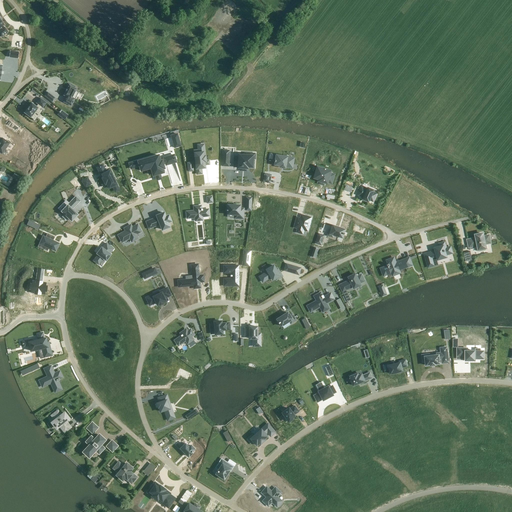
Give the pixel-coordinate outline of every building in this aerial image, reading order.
[(234,34),(248,28),(254,21),(252,16),(247,12),(245,13),(242,6),(237,8),(240,16),(238,17),(231,25),(232,27),(230,30),(231,33),(231,35),(233,36),(234,34)] [(0,18),(0,35),(1,37),(8,32),(5,27),(2,29),(1,27),(4,25),(0,18)] [(66,97),(64,102),(71,106),(78,92),(76,91),(77,89),(76,89),(75,88),(75,87),(71,84),(70,85),(69,85),(70,85),(69,85),(67,89),(66,91),(64,95),(63,95),(66,97)] [(48,92),(45,96),(52,102),(55,98),(53,96),(48,92)] [(39,109),(41,107),(43,108),(43,107),(46,103),(40,98),(40,99),(37,103),(36,103),(38,105),(37,107),(32,103),(31,103),(29,107),(27,109),(25,112),(24,112),(24,113),(25,113),(30,117),(31,118),(33,120),(36,117),(33,114),(35,111),(38,113),(41,110),(39,109)] [(177,134),(171,136),(171,137),(174,145),(174,148),(180,146),(177,134)] [(2,138),(0,141),(0,152),(2,154),(10,143),(2,138)] [(203,152),(194,153),(197,171),(201,170),(201,168),(205,168),(204,162),(206,162),(205,156),(204,156),(203,156),(203,152)] [(146,159),(147,162),(139,164),(141,171),(147,169),(149,174),(152,173),(153,175),(163,172),(162,169),(164,168),(163,164),(166,163),(166,165),(176,162),(174,155),(164,158),(164,160),(160,161),(158,155),(146,159)] [(234,157),(234,166),(238,166),(238,168),(247,168),(247,167),(252,167),(253,158),(245,158),(245,155),(239,155),(239,157),(234,157)] [(274,155),(273,160),(274,160),(274,162),(275,162),(274,165),(280,166),(280,167),(285,168),(285,167),(290,168),(291,164),(293,164),(293,158),(274,155)] [(317,169),(314,178),(319,180),(319,181),(328,184),(328,182),(332,183),(335,174),(331,173),(331,171),(326,170),(326,169),(325,169),(324,171),(317,169)] [(107,176),(102,179),(105,183),(105,184),(107,183),(108,186),(109,188),(112,187),(113,189),(118,187),(110,171),(106,173),(107,176)] [(87,178),(82,181),(86,187),(91,184),(87,178)] [(374,191),(362,186),(358,195),(364,197),(363,199),(369,202),(370,200),(373,201),(376,194),(373,193),(374,191)] [(70,203),(62,212),(65,214),(63,217),(67,220),(69,218),(72,221),(78,215),(72,209),(80,201),(76,197),(73,200),(73,199),(69,203),(70,203)] [(226,210),(226,211),(227,211),(227,214),(234,215),(234,218),(243,219),(243,209),(240,209),(240,206),(228,205),(227,210),(226,210)] [(195,211),(186,212),(187,218),(195,217),(196,221),(202,220),(202,217),(209,216),(208,210),(202,210),(202,209),(201,209),(201,206),(194,207),(195,211)] [(157,218),(155,219),(157,225),(160,224),(162,230),(169,227),(168,222),(171,221),(169,216),(166,217),(164,213),(157,216),(157,218)] [(297,218),(295,227),(298,228),(298,230),(303,232),(304,230),(308,231),(311,218),(307,217),(305,217),(305,216),(302,215),(301,219),(297,218)] [(126,231),(118,235),(122,242),(130,238),(132,242),(138,238),(136,235),(141,232),(137,225),(132,228),(131,225),(125,229),(126,231)] [(329,230),(327,236),(333,237),(334,235),(342,237),(344,234),(345,235),(345,234),(344,233),(345,230),(334,226),(332,231),(329,230)] [(43,236),(41,241),(44,242),(41,248),(43,249),(47,251),(48,248),(55,251),(59,244),(52,241),(54,237),(48,234),(46,238),(43,236)] [(319,234),(316,244),(321,245),(325,236),(319,234)] [(486,248),(485,244),(490,243),(489,236),(483,237),(483,234),(476,235),(476,238),(468,240),(469,247),(478,245),(479,250),(486,248)] [(436,251),(425,254),(428,267),(434,266),(432,259),(437,257),(438,258),(440,258),(440,259),(445,258),(444,257),(446,256),(446,255),(450,254),(448,248),(446,249),(444,243),(440,244),(439,244),(440,247),(439,248),(439,247),(436,248),(436,249),(435,249),(436,251)] [(16,244),(12,255),(17,256),(20,250),(21,245),(16,244)] [(98,255),(96,258),(100,262),(103,258),(106,261),(111,254),(109,254),(113,249),(110,246),(110,247),(107,251),(102,248),(99,251),(98,252),(99,252),(97,253),(97,254),(98,255)] [(243,250),(242,266),(250,267),(251,251),(243,250)] [(388,266),(381,269),(384,276),(392,273),(393,276),(399,273),(398,270),(412,265),(409,258),(396,263),(394,258),(387,261),(388,264),(387,265),(388,266)] [(185,279),(177,280),(178,288),(193,286),(193,289),(201,289),(201,283),(205,283),(204,274),(200,275),(199,263),(191,264),(192,275),(185,276),(185,279)] [(224,279),(224,286),(234,286),(238,286),(238,266),(227,266),(227,273),(232,273),(232,275),(230,275),(230,276),(232,276),(232,279),(224,279)] [(268,272),(263,275),(265,280),(271,277),(273,280),(277,277),(278,279),(282,276),(277,269),(276,270),(273,266),(267,270),(268,272)] [(145,278),(156,273),(154,269),(143,274),(145,278)] [(360,283),(364,281),(361,275),(357,277),(355,274),(349,277),(351,280),(349,281),(352,287),(353,286),(354,288),(361,285),(360,283)] [(34,275),(31,288),(37,289),(37,294),(43,295),(44,289),(47,290),(49,279),(34,275)] [(347,291),(344,284),(340,285),(343,293),(348,302),(351,300),(347,291)] [(153,295),(146,298),(150,305),(156,302),(157,305),(165,301),(164,298),(170,295),(167,288),(160,291),(161,293),(154,297),(153,295)] [(322,296),(321,293),(314,296),(317,301),(310,305),(307,306),(311,312),(313,311),(320,307),(322,310),(323,312),(329,308),(328,307),(326,303),(333,300),(334,299),(331,293),(324,297),(323,295),(322,296)] [(296,320),(292,314),(289,315),(287,313),(277,319),(281,326),(289,321),(291,324),(296,320)] [(214,325),(210,325),(211,331),(215,330),(215,334),(222,334),(222,330),(229,329),(229,323),(222,324),(221,322),(219,322),(219,321),(218,321),(218,322),(214,322),(214,325)] [(245,329),(245,336),(250,336),(250,339),(253,339),(253,343),(260,343),(260,335),(257,335),(257,327),(255,327),(251,327),(250,327),(250,329),(245,329)] [(181,336),(175,341),(178,345),(185,340),(188,344),(193,340),(191,337),(194,335),(190,330),(187,332),(186,330),(181,333),(181,335),(180,335),(181,336)] [(45,336),(28,339),(32,355),(48,351),(45,336)] [(429,355),(422,355),(423,361),(426,361),(426,365),(431,365),(431,366),(435,365),(435,364),(440,364),(439,358),(442,358),(442,359),(448,358),(447,348),(441,348),(441,353),(437,354),(437,355),(429,356),(429,355)] [(458,348),(458,356),(466,356),(466,360),(475,360),(475,359),(480,359),(480,351),(475,351),(466,351),(466,348),(458,348)] [(399,363),(389,366),(391,374),(402,371),(402,368),(407,366),(406,360),(399,362),(399,363)] [(330,365),(325,367),(329,377),(334,374),(330,365)] [(48,377),(43,379),(46,385),(51,383),(55,392),(61,389),(58,381),(60,380),(59,379),(61,378),(58,372),(54,374),(51,366),(44,369),(48,377)] [(352,379),(351,379),(354,386),(372,378),(370,373),(363,376),(362,374),(358,376),(358,374),(351,377),(352,379)] [(320,393),(315,396),(318,401),(323,399),(324,400),(330,397),(329,396),(335,392),(332,387),(329,388),(329,387),(325,389),(323,385),(318,388),(320,393)] [(160,403),(157,404),(158,408),(159,407),(161,412),(164,410),(168,420),(173,419),(166,401),(168,400),(166,395),(158,398),(160,403)] [(419,403),(412,405),(413,411),(407,412),(408,418),(415,417),(416,422),(423,420),(422,414),(432,412),(431,407),(421,409),(419,403)] [(284,415),(281,417),(284,421),(286,419),(289,422),(292,419),(292,418),(294,416),(293,415),(298,412),(294,406),(289,410),(289,408),(282,413),(284,415)] [(196,409),(185,416),(188,420),(198,413),(196,409)] [(130,422),(136,417),(131,410),(124,415),(130,422)] [(60,426),(65,432),(70,427),(65,421),(69,419),(64,413),(61,416),(58,411),(53,415),(56,419),(52,423),(56,428),(60,426)] [(92,423),(87,428),(93,433),(98,428),(92,423)] [(253,435),(248,439),(252,444),(254,442),(256,445),(260,442),(260,443),(261,443),(261,442),(263,440),(264,440),(263,439),(267,436),(265,434),(267,432),(268,433),(272,429),(268,424),(263,428),(264,429),(262,431),(261,430),(254,436),(253,435)] [(95,450),(99,454),(104,448),(100,445),(105,440),(99,435),(95,440),(91,437),(86,442),(90,445),(84,452),(89,457),(95,450)] [(117,446),(112,441),(107,446),(112,451),(117,446)] [(182,443),(179,445),(181,448),(181,449),(185,453),(184,453),(185,454),(185,453),(187,455),(186,455),(187,456),(187,455),(188,457),(193,452),(192,451),(194,449),(191,446),(189,448),(185,444),(184,445),(182,443)] [(220,461),(216,467),(219,469),(218,471),(217,472),(218,472),(217,473),(216,474),(224,479),(229,471),(230,472),(233,467),(227,463),(225,466),(223,465),(224,463),(220,461)] [(132,468),(126,464),(124,467),(120,464),(116,470),(119,473),(117,475),(123,480),(125,477),(131,483),(136,477),(129,472),(132,468)] [(104,486),(106,489),(113,483),(111,481),(104,486)] [(155,483),(148,493),(152,496),(157,500),(158,500),(163,503),(165,500),(168,502),(166,503),(169,506),(175,498),(174,498),(172,501),(167,497),(170,494),(165,490),(165,489),(165,490),(163,489),(164,488),(163,489),(161,487),(162,487),(161,487),(160,486),(159,486),(155,483)] [(270,489),(260,499),(267,504),(270,500),(274,502),(277,499),(273,497),(276,494),(270,489)] [(204,511),(192,503),(185,511),(204,511)]
